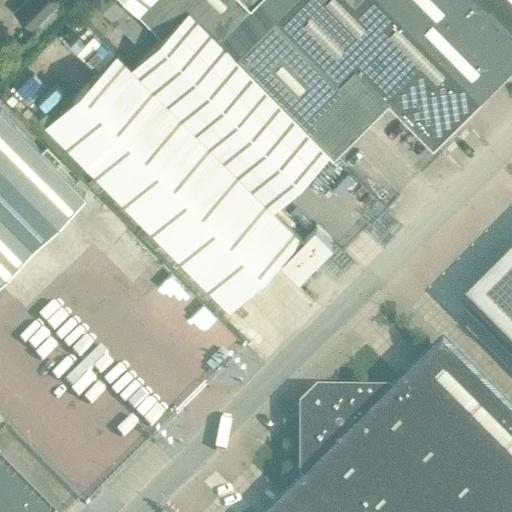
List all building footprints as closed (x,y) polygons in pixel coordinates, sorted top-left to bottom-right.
[(23,0),(15,9),(32,26),(57,0),(23,0)] [(147,28),(118,0),(94,0),(135,40),(147,28)] [(126,0),(138,11),(149,0),(126,0)] [(219,38),(250,6),(244,0),(149,0),(138,11),(162,35),(189,8),(219,38)] [(386,0),(256,0),(250,6),(219,38),(299,119),(354,64),(388,98),(433,143),(481,96),(386,0)] [(511,34),(478,0),(386,0),(481,96),(511,65),(511,34)] [(511,0),(478,0),(511,34),(511,0)] [(299,119),(219,38),(189,8),(162,35),(131,65),(273,208),(330,150),(299,119)] [(273,208),(131,65),(117,51),(46,122),(229,306),(301,236),(273,208)] [(0,107),(0,276),(85,193),(0,107)] [(282,259),(299,276),(332,242),(316,225),(282,259)] [(511,263),(465,310),(511,357),(511,263)] [(511,511),(511,422),(443,353),(396,400),(390,395),(317,394),(314,395),(311,396),(308,397),(306,399),(304,401),(302,403),(301,406),(300,409),(300,412),(299,485),(305,490),(283,511),(511,511)] [(0,511),(47,511),(0,464),(0,511)]
